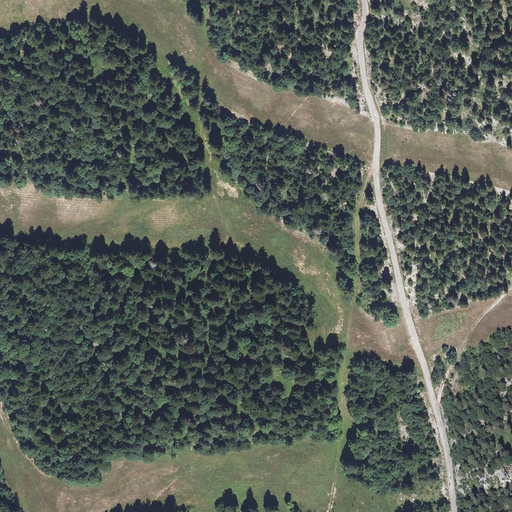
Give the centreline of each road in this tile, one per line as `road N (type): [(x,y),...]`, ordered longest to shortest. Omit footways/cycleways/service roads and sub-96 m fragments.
road 1 (track): [(180,0),(201,16),(202,95),(226,234),(209,277),(215,353),(187,408),(179,455),(195,499)]
road 2 (unclassified): [(363,0),(359,42),(377,130),(377,193),(440,427),(452,511)]
road 3 (track): [(375,161),(359,226),(329,511)]
road 4 (track): [(432,400),(472,326),(511,286)]
